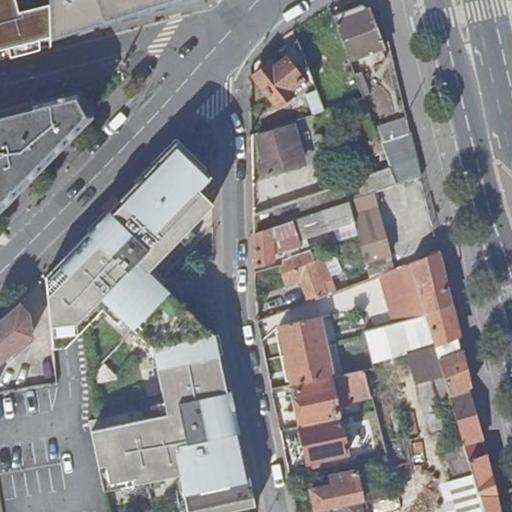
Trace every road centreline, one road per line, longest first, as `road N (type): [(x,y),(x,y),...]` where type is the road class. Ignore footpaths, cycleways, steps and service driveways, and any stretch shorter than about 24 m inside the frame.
road 1 (residential): [(223,33),(229,307),(276,511)]
road 2 (secondary): [(0,268),(223,33)]
road 3 (primary): [(439,0),(511,295)]
road 4 (residential): [(223,33),(163,39),(0,83)]
